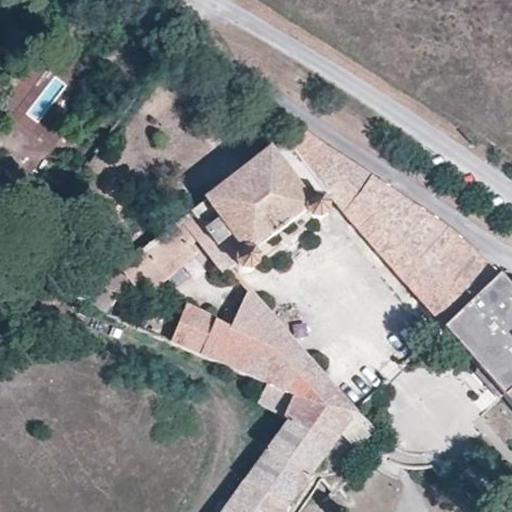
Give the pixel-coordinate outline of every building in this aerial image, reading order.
[(492,268),(447,227),(300,129),(287,120),(283,127),(283,133),(287,138),(180,219),(196,240),(223,274),(233,267),(234,267),(235,268),(235,269),(236,270),(238,271),(239,272),(240,273),(241,273),(243,273),(244,274),(246,274),(247,274),(249,274),(250,273),(252,272),(254,271),(256,270),(257,268),(258,266),(259,264),(259,261),(259,259),(259,256),(258,254),(256,252),(255,250),(303,214),(304,216),(306,218),(307,220),(309,221),(312,222),(315,222),(317,222),(320,222),(323,221),(325,219),(327,217),(328,215),(329,212),(329,208),(329,205),(328,202),(326,201),(325,199),(324,198),(328,195),(444,329),(502,279),(492,268)] [(196,240),(180,219),(173,226),(189,246),(196,240)] [(140,296),(195,254),(189,246),(173,226),(118,268),(140,296)] [(106,315),(127,281),(112,272),(87,291),(81,284),(70,286),(64,296),(106,315)] [(511,306),(508,302),(511,298),(511,290),(502,279),(444,329),(511,407),(511,306)] [(358,414),(248,288),(237,313),(230,327),(216,320),(184,306),(169,341),(268,385),(258,407),(287,421),(220,511),(284,511),(339,437),(356,453),(376,431),(358,414)] [(230,327),(237,313),(223,307),(216,320),(230,327)]
